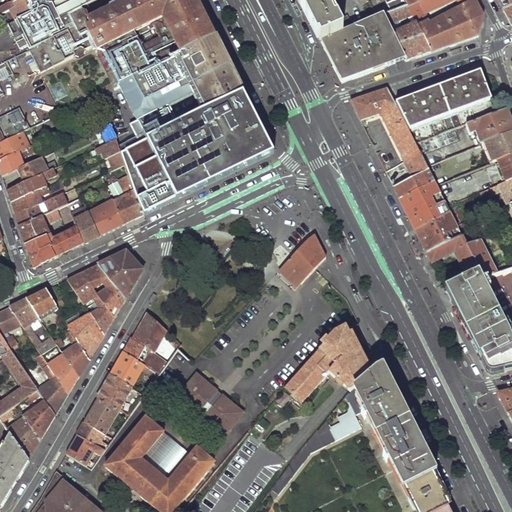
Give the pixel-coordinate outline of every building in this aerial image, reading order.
[(30,50),(67,34),(72,45),(165,0),(61,0),(53,5),(51,1),(50,1),(49,0),(23,0),(14,4),(16,8),(11,10),(17,21),(9,25),(14,35),(21,32),(25,39),(17,42),(21,49),(28,45),(30,50)] [(165,0),(72,45),(67,34),(30,50),(41,73),(95,48),(97,52),(101,50),(103,54),(119,86),(215,39),(203,14),(195,0),(165,0)] [(299,0),(321,43),(323,42),(354,27),(348,14),(334,21),(323,0),(299,0)] [(387,0),(393,11),(407,6),(403,0),(387,0)] [(455,45),(478,37),(483,17),(474,0),(425,0),(422,1),(409,8),(412,15),(417,23),(432,53),(455,45)] [(511,0),(497,0),(502,8),(504,11),(511,7),(511,0)] [(0,9),(2,14),(11,10),(16,8),(14,4),(8,4),(0,7),(0,9)] [(385,15),(389,24),(412,15),(409,8),(407,6),(393,11),(385,15)] [(399,62),(406,59),(394,34),(389,24),(385,15),(354,27),(323,42),(342,81),(399,62)] [(406,59),(407,61),(419,57),(432,53),(417,23),(394,34),(406,59)] [(21,32),(14,35),(17,42),(25,39),(21,32)] [(233,75),(215,39),(119,86),(137,123),(194,96),(204,114),(243,95),(233,75)] [(29,51),(16,57),(17,60),(30,54),(29,51)] [(8,61),(0,64),(0,79),(14,73),(8,61)] [(395,107),(415,147),(455,131),(466,126),(496,114),(478,74),(471,76),(431,90),(393,103),(395,107)] [(61,82),(48,88),(55,102),(68,96),(61,82)] [(386,88),(351,101),(360,121),(380,113),(395,107),(393,103),(386,88)] [(101,95),(92,99),(100,121),(108,117),(101,95)] [(273,155),(258,125),(243,95),(204,114),(175,127),(120,152),(124,165),(128,176),(145,216),(208,185),(273,155)] [(89,101),(64,113),(66,119),(92,107),(89,101)] [(415,147),(395,107),(380,113),(404,162),(419,155),(415,147)] [(480,146),(511,131),(511,123),(511,121),(506,110),(496,114),(466,126),(470,136),(475,135),(480,146)] [(110,122),(108,117),(100,121),(104,129),(112,125),(110,122)] [(54,118),(40,125),(42,130),(56,124),(54,118)] [(104,129),(101,130),(107,145),(116,140),(112,125),(104,129)] [(419,155),(421,158),(460,142),(455,131),(415,147),(419,155)] [(496,162),(511,156),(511,131),(480,146),(427,169),(434,183),(436,188),(496,162)] [(0,161),(31,146),(24,133),(5,142),(0,144),(0,161)] [(107,145),(98,149),(100,153),(103,152),(106,159),(112,156),(120,152),(116,140),(107,145)] [(23,167),(25,166),(23,157),(44,147),(43,141),(31,146),(0,161),(0,168),(1,170),(3,177),(18,169),(23,167)] [(45,157),(49,155),(48,152),(31,160),(32,163),(41,159),(45,157)] [(120,152),(112,156),(117,169),(124,165),(120,152)] [(421,158),(419,155),(404,162),(412,178),(394,188),(400,199),(434,183),(427,169),(421,158)] [(511,156),(496,162),(506,183),(511,180),(511,156)] [(56,169),(59,167),(56,162),(44,167),(41,159),(32,163),(25,166),(23,167),(29,181),(56,169)] [(117,169),(111,171),(117,181),(120,179),(128,176),(124,165),(117,169)] [(23,167),(18,169),(25,183),(29,181),(23,167)] [(12,203),(47,187),(45,181),(56,176),(56,178),(58,177),(56,169),(29,181),(25,183),(8,191),(10,197),(12,203)] [(128,176),(120,179),(127,194),(129,193),(132,200),(122,204),(119,198),(114,201),(124,226),(134,221),(145,216),(128,176)] [(510,205),(511,203),(511,180),(506,183),(479,193),(482,198),(491,195),(491,196),(497,194),(500,192),(506,206),(510,205)] [(436,188),(434,183),(400,199),(416,232),(450,215),(446,206),(436,188)] [(16,215),(44,203),(41,196),(52,191),(50,185),(47,187),(12,203),(14,210),(16,215)] [(60,208),(70,204),(66,197),(77,191),(76,187),(44,203),(16,215),(18,222),(20,227),(42,216),(60,208)] [(129,193),(127,194),(119,198),(122,204),(132,200),(129,193)] [(90,213),(100,238),(111,232),(124,226),(114,201),(90,213)] [(46,236),(50,234),(44,220),(48,218),(49,222),(62,216),(61,214),(60,208),(42,216),(20,227),(26,246),(46,236)] [(100,238),(90,213),(75,221),(77,227),(83,245),(91,241),(100,238)] [(456,226),(450,215),(416,232),(428,254),(450,243),(446,235),(457,228),(456,226)] [(47,238),(46,236),(26,246),(29,254),(34,269),(45,264),(74,250),(83,245),(77,227),(69,230),(67,233),(53,240),(54,243),(50,245),(47,238)] [(315,236),(284,268),(302,285),(315,270),(326,258),(315,236)] [(450,243),(428,254),(432,264),(454,253),(467,278),(479,272),(467,247),(462,237),(450,243)] [(481,241),(467,247),(479,272),(483,278),(496,273),(481,241)] [(97,267),(125,302),(143,271),(126,253),(111,260),(97,267)] [(81,274),(93,290),(100,285),(101,287),(103,285),(106,289),(97,295),(114,320),(125,302),(97,267),(89,271),(81,274)] [(284,268),(280,272),(298,288),(302,285),(284,268)] [(467,278),(445,289),(479,357),(487,372),(493,374),(507,371),(511,370),(511,338),(511,336),(511,334),(511,320),(505,324),(482,278),(483,278),(479,272),(467,278)] [(65,282),(83,305),(91,300),(98,311),(91,316),(105,336),(114,320),(97,295),(93,290),(81,274),(73,278),(65,282)] [(26,301),(38,319),(53,309),(55,312),(58,310),(54,303),(46,291),(36,296),(26,301)] [(21,326),(24,330),(39,320),(38,319),(26,301),(18,305),(9,309),(21,326)] [(0,334),(14,356),(18,353),(14,348),(17,345),(12,337),(9,339),(6,334),(21,326),(9,309),(0,313),(0,334)] [(53,309),(38,319),(39,320),(40,322),(55,312),(53,309)] [(91,316),(89,314),(68,326),(71,331),(76,338),(78,342),(90,361),(105,336),(91,316)] [(143,347),(152,351),(165,331),(147,314),(135,336),(145,343),(143,347)] [(336,334),(285,389),(292,396),(300,404),(328,375),(329,374),(347,390),(351,393),(368,377),(367,374),(353,346),(345,330),(336,334)] [(71,331),(66,334),(71,341),(76,338),(71,331)] [(0,356),(1,356),(23,390),(20,392),(19,391),(0,402),(0,377),(1,376),(0,374),(0,417),(12,409),(15,406),(30,396),(38,391),(28,376),(14,356),(0,334),(0,356)] [(54,342),(52,338),(41,346),(39,343),(43,340),(39,334),(31,340),(33,343),(41,355),(42,356),(57,346),(54,342)] [(124,354),(135,361),(143,347),(145,343),(135,336),(124,354)] [(57,346),(59,350),(64,347),(59,339),(54,342),(57,346)] [(90,361),(78,342),(62,353),(63,354),(79,378),(90,361)] [(179,353),(172,359),(182,369),(189,363),(179,353)] [(79,378),(63,354),(48,364),(69,396),(79,378)] [(111,377),(132,389),(143,371),(157,379),(159,376),(143,365),(135,361),(124,354),(111,377)] [(47,384),(62,407),(69,396),(48,364),(42,356),(41,355),(36,358),(51,381),(47,384)] [(159,376),(166,367),(148,357),(143,365),(159,376)] [(375,371),(368,377),(351,393),(346,399),(350,407),(348,413),(338,418),(340,423),(330,429),(327,422),(295,459),(271,491),(278,497),(310,455),(361,429),(355,417),(365,411),(415,511),(439,511),(448,508),(450,507),(444,496),(446,495),(436,476),(418,440),(401,406),(382,368),(375,371)] [(62,407),(47,384),(42,387),(33,374),(28,376),(38,391),(41,396),(44,400),(56,418),(62,407)] [(217,391),(198,375),(176,400),(190,411),(195,406),(202,405),(202,403),(202,398),(212,397),(215,394),(217,391)] [(111,377),(98,400),(119,411),(130,417),(145,397),(136,392),(132,389),(111,377)] [(145,397),(147,393),(139,388),(136,392),(145,397)] [(511,390),(497,394),(503,404),(508,414),(511,411),(511,390)] [(38,391),(30,396),(33,401),(41,396),(38,391)] [(291,398),(283,391),(275,401),(282,408),(291,398)] [(221,399),(215,394),(212,397),(202,398),(202,403),(213,402),(214,413),(219,413),(218,402),(221,399)] [(244,414),(224,397),(221,399),(218,402),(219,413),(214,413),(212,414),(212,421),(208,427),(222,439),(244,414)] [(42,441),(56,418),(44,400),(23,415),(25,418),(42,441)] [(103,436),(105,436),(119,411),(98,400),(84,424),(103,436)] [(42,441),(25,418),(8,430),(10,434),(12,436),(29,462),(42,441)] [(163,433),(146,418),(105,466),(158,511),(174,511),(215,464),(196,449),(190,456),(168,482),(141,460),(163,433)] [(0,440),(10,434),(8,430),(0,419),(0,440)] [(104,453),(108,447),(100,442),(103,436),(84,424),(77,437),(104,453)] [(190,456),(163,433),(141,460),(168,482),(190,456)] [(29,462),(12,436),(5,446),(4,445),(2,448),(3,449),(0,454),(0,510),(0,511),(29,462)] [(77,437),(66,456),(86,468),(95,453),(101,457),(104,453),(77,437)] [(65,480),(56,472),(55,475),(63,482),(65,480)] [(63,482),(55,475),(42,499),(32,511),(97,511),(90,505),(92,502),(65,480),(63,482)]
